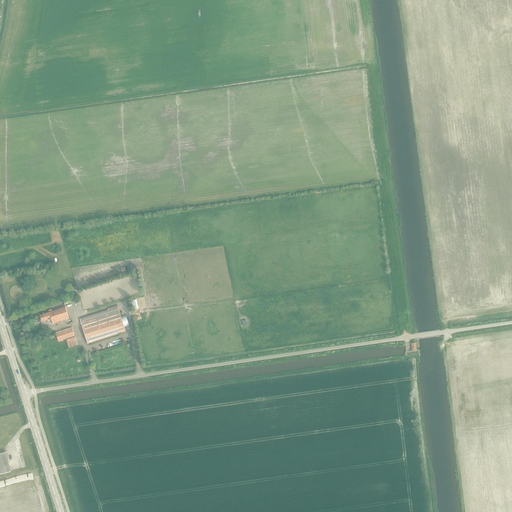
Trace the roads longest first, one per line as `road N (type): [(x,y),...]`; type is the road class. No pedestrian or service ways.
road 1 (unclassified): [(23,393),(511,322)]
road 2 (tertiary): [(61,511),(23,393)]
